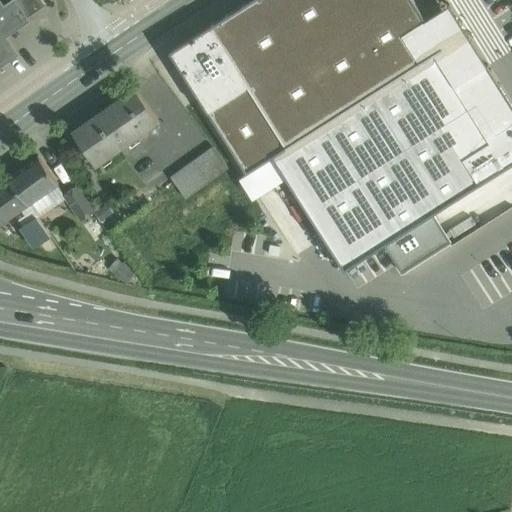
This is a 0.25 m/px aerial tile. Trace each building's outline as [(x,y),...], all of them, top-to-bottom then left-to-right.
[(0,0),(0,62),(16,51),(0,28),(0,21),(8,16),(15,26),(17,25),(5,7),(0,0)] [(42,0),(12,0),(13,1),(5,7),(17,25),(45,5),(42,0)] [(411,0),(254,0),(170,56),(248,172),(242,176),(255,195),(286,174),(273,154),(465,28),(446,0),(430,11),(422,16),(411,0)] [(434,211),(511,159),(511,98),(465,28),(273,154),(286,174),(346,264),(384,239),(404,269),(452,237),(434,211)] [(134,89),(74,131),(74,130),(73,131),(96,165),(97,164),(97,163),(157,122),(158,121),(135,88),(134,89)] [(213,146),(171,176),(186,198),(228,168),(213,146)] [(38,156),(8,177),(37,218),(38,217),(43,213),(34,200),(57,184),(58,184),(38,156)] [(8,177),(0,183),(0,224),(22,209),(27,215),(20,220),(25,227),(37,218),(8,177)] [(66,197),(64,194),(57,184),(34,200),(43,213),(66,197)] [(94,210),(77,186),(64,194),(66,197),(81,219),(94,210)] [(106,205),(94,214),(100,222),(111,214),(106,205)] [(51,235),(38,217),(37,218),(25,227),(37,244),(51,235)]
